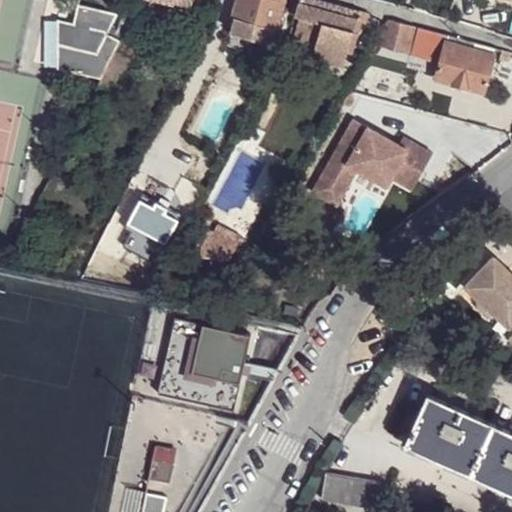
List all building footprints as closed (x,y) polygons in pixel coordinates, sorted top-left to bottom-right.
[(192,0),(155,0),(190,8),(192,0)] [(285,0),(237,0),(233,16),(235,17),(230,32),(255,40),(269,44),(274,30),(276,30),(285,0)] [(360,11),(323,0),(300,0),(296,17),(323,25),(317,49),(316,56),(345,64),(357,22),(360,11)] [(102,76),(103,77),(118,48),(122,41),(120,41),(107,34),(119,13),(81,5),(76,26),(59,19),(61,68),(102,76)] [(370,13),(360,11),(357,22),(366,24),(370,13)] [(323,25),(296,17),(290,41),(317,49),(323,25)] [(450,35),(392,20),(384,46),(441,62),(437,78),(486,91),(494,56),(491,56),(494,49),(450,35)] [(122,41),(118,48),(126,52),(130,42),(123,39),(122,41)] [(103,77),(100,83),(107,86),(114,90),(132,55),(126,52),(118,48),(103,77)] [(509,53),(500,50),(498,58),(507,61),(509,53)] [(100,83),(94,95),(101,97),(107,86),(100,83)] [(401,144),(354,117),(311,190),(328,200),(337,182),(347,187),(359,167),(387,183),(391,177),(412,189),(433,153),(413,142),(409,149),(401,144)] [(401,144),(409,149),(413,142),(405,137),(401,144)] [(189,198),(151,178),(133,212),(141,215),(163,228),(172,232),(189,198)] [(347,187),(337,182),(328,200),(336,205),(347,187)] [(163,228),(141,215),(134,229),(156,241),(163,228)] [(511,234),(497,221),(487,231),(503,245),(511,235),(511,234)] [(235,234),(216,224),(198,256),(220,259),(235,234)] [(503,308),(497,314),(511,326),(511,324),(511,283),(502,274),(506,269),(492,256),(466,285),(481,298),(486,293),(503,308)] [(490,320),(497,314),(503,308),(486,293),(481,298),(477,309),(490,320)] [(408,297),(395,309),(420,320),(423,322),(429,305),(408,297)] [(179,316),(161,390),(232,408),(251,334),(179,316)] [(474,469),(496,423),(431,394),(410,442),(420,446),(419,448),(431,453),(437,455),(447,460),(465,467),(466,465),(474,469)] [(186,439),(191,415),(163,409),(158,433),(186,439)] [(205,497),(229,427),(200,417),(176,487),(205,497)] [(511,430),(496,423),(474,469),(483,474),(483,476),(494,481),(500,483),(511,489),(511,488),(511,430)] [(443,469),(447,460),(437,455),(433,464),(443,469)] [(156,459),(151,480),(171,484),(176,462),(156,459)] [(326,472),(322,497),(384,508),(388,482),(326,472)] [(508,497),(511,489),(500,483),(496,492),(508,497)]
